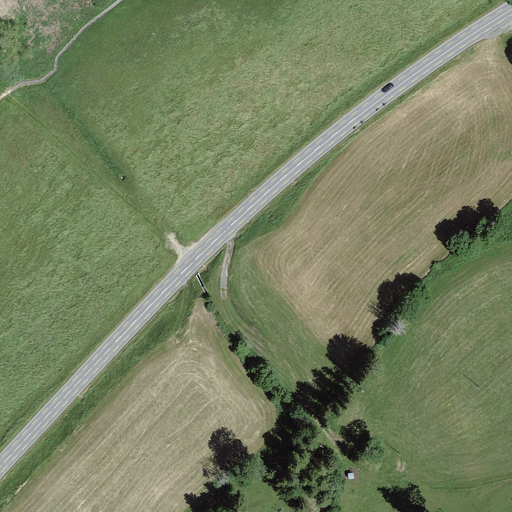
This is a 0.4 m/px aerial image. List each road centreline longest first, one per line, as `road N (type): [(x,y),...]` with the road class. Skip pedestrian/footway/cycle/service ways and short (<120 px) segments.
road 1 (secondary): [(0,467),(267,192),(345,125),(511,11)]
road 2 (track): [(190,266),(0,87)]
